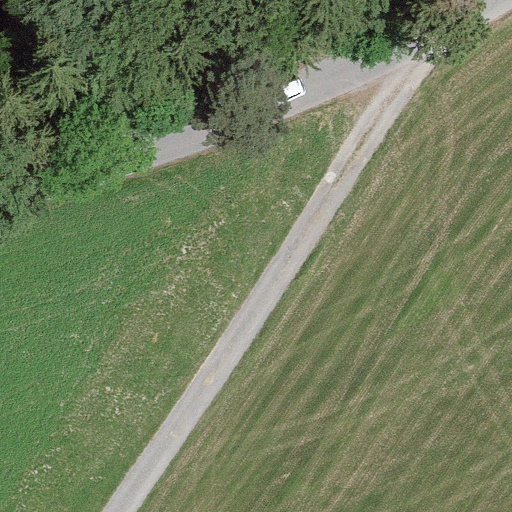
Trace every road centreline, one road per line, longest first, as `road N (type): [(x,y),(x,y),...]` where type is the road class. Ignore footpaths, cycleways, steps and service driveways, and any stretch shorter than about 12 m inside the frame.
road 1 (track): [(410,45),(394,98),(126,511)]
road 2 (unclassified): [(490,0),(410,45),(211,130),(0,186)]
